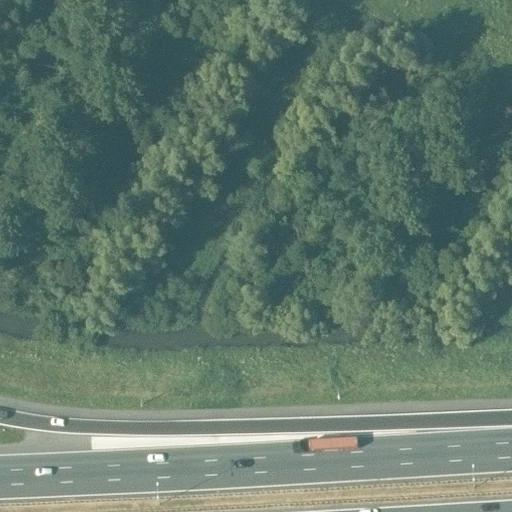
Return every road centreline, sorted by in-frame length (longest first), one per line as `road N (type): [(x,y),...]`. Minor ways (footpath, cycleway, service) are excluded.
road 1 (motorway): [(511,447),(53,430),(0,419)]
road 2 (motorway): [(511,452),(0,480)]
